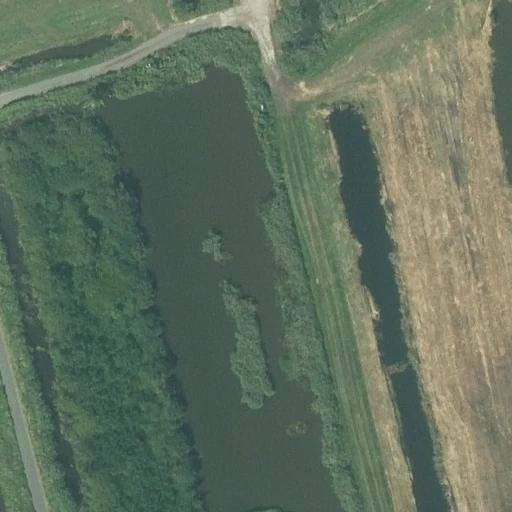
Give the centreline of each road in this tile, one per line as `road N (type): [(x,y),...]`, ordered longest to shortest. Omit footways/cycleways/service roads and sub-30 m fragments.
road 1 (track): [(0,103),(117,66),(258,7),(258,0)]
road 2 (track): [(39,511),(0,355)]
